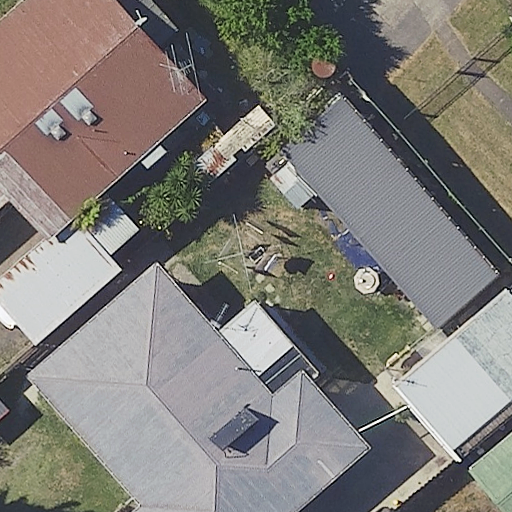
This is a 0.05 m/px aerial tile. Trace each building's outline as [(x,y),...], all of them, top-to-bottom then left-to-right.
[(0,0),(0,183),(32,220),(168,100),(145,73),(202,23),(181,0),(0,0)] [(511,0),(494,0),(511,15),(511,0)] [(213,339),(136,251),(7,363),(119,492),(95,511),(261,511),(349,436),(243,314),(213,339)] [(448,455),(511,398),(511,299),(488,271),(375,368),(448,455)] [(511,511),(511,398),(448,455),(497,511),(511,511)]
